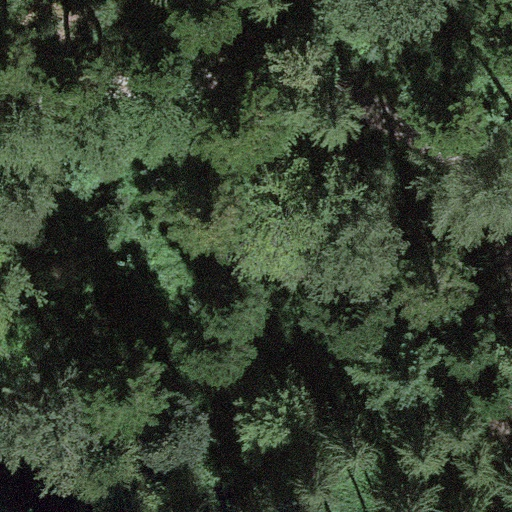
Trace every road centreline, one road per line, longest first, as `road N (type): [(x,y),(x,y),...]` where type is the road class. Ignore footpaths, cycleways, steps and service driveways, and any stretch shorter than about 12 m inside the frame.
road 1 (track): [(511,241),(467,154),(363,80),(243,67),(0,83)]
road 2 (track): [(467,511),(506,416),(511,378)]
